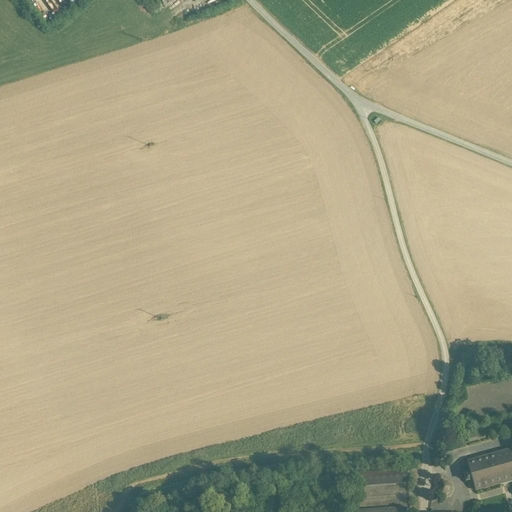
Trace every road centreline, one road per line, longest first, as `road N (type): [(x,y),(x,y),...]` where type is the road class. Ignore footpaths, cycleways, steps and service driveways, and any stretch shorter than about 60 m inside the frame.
road 1 (unclassified): [(356,101),(446,357),(426,448),(423,511)]
road 2 (unclassified): [(511,163),(356,101)]
road 3 (unclassified): [(356,101),(249,0)]
